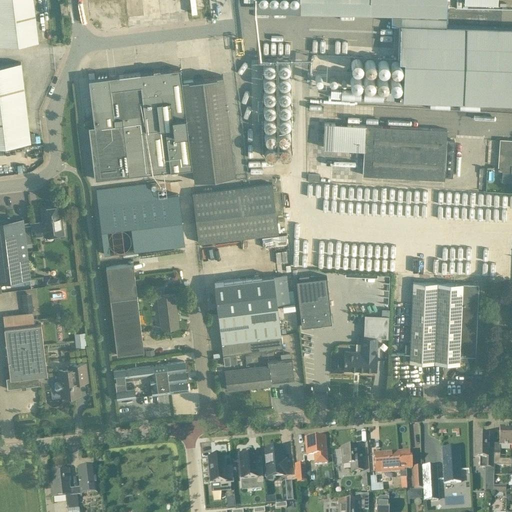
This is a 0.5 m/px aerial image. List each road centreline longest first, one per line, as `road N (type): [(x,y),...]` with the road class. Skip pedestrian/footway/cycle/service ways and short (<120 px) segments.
road 1 (tertiary): [(511,407),(414,407),(208,426)]
road 2 (unclassified): [(0,187),(53,170),(52,113),(81,45)]
road 3 (unclassified): [(208,426),(192,259)]
road 4 (unclassified): [(242,27),(81,45)]
road 5 (tertiary): [(186,429),(41,445)]
